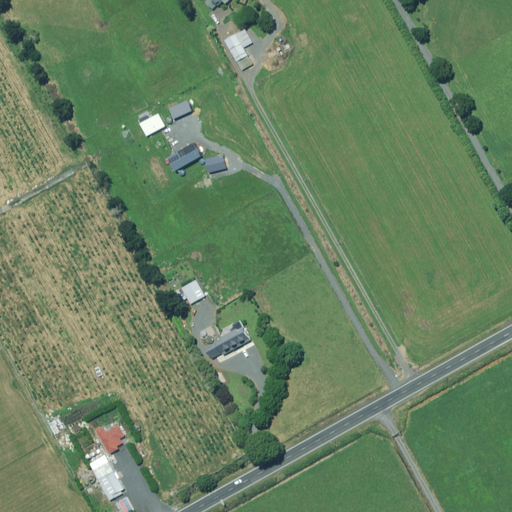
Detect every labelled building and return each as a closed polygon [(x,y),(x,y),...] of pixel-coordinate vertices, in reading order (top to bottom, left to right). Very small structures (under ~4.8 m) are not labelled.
[(209,0),(207,2),(215,9),(219,4),(221,6),(225,1),(229,4),(231,0),(209,0)] [(254,42),(247,29),(227,40),(244,70),(255,64),(246,47),(254,42)] [(279,54),(277,48),(268,53),(271,58),(279,54)] [(208,296),(199,280),(184,288),(193,304),(208,296)] [(239,345),(240,347),(244,345),(243,344),(248,341),(248,342),(252,340),(243,323),(232,329),(234,332),(224,337),(224,339),(208,347),(214,358),(224,353),(225,355),(229,353),(228,351),(232,349),(233,351),(236,349),(236,347),(239,345)] [(126,436),(118,422),(112,426),(114,429),(108,433),(104,427),(98,431),(111,454),(120,449),(119,446),(124,443),(121,439),(126,436)] [(117,473),(108,455),(92,464),(112,500),(124,494),(123,491),(126,489),(120,478),(123,476),(121,471),(117,473)] [(134,511),(127,498),(117,504),(121,511),(134,511)]
